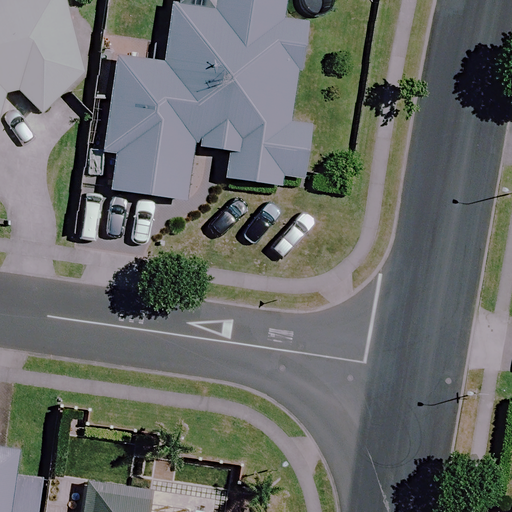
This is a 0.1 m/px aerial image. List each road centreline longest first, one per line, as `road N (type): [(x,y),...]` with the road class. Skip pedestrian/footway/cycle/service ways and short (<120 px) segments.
road 1 (tertiary): [(0,315),(410,376)]
road 2 (tertiary): [(480,0),(410,376)]
road 3 (tertiary): [(410,376),(389,511)]
